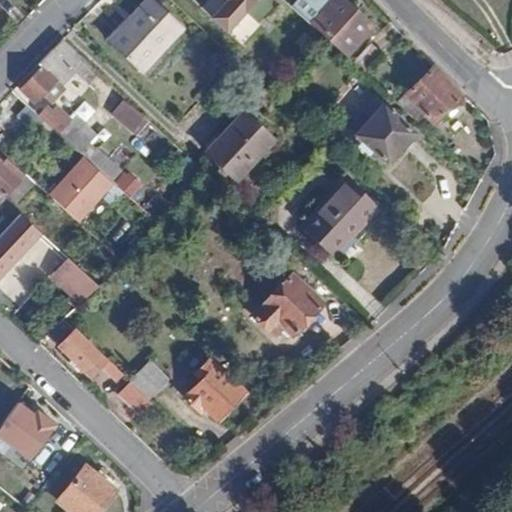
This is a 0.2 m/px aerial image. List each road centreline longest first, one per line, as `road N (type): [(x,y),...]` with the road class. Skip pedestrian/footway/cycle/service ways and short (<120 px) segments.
road 1 (tertiary): [(511,191),(447,292),(187,511)]
road 2 (residential): [(0,336),(187,511)]
road 3 (residential): [(511,108),(395,0)]
